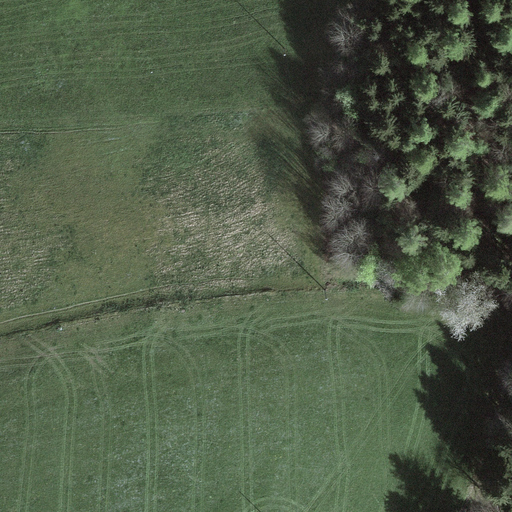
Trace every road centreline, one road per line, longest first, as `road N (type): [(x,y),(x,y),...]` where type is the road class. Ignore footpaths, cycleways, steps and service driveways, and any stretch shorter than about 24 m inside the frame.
road 1 (track): [(473,0),(487,215),(511,305)]
road 2 (track): [(511,377),(468,511)]
